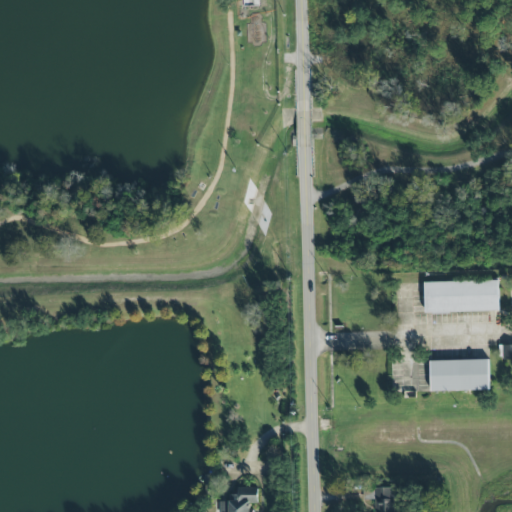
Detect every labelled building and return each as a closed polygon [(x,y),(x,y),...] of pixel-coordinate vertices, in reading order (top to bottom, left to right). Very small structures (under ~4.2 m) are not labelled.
[(427,274),(503,271),(504,311),(427,317),(427,274)] [(501,360),(511,359),(511,345),(501,346),(501,360)] [(430,359),(494,356),(493,389),(432,392),(430,359)] [(253,511),(253,504),(258,504),(259,488),(238,488),(238,494),(230,494),(230,502),(222,502),(221,511),(253,511)] [(375,488),(374,511),(393,511),(394,488),(375,488)]
